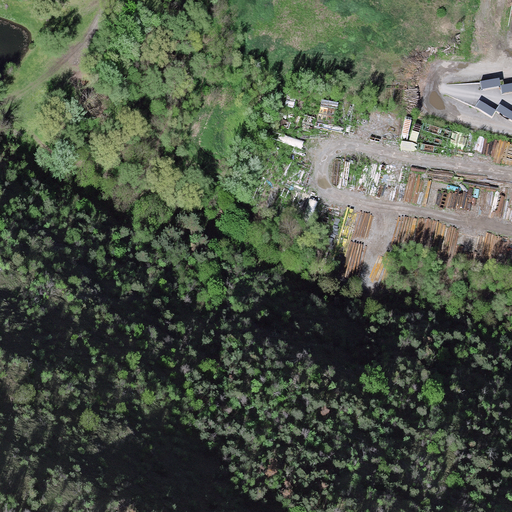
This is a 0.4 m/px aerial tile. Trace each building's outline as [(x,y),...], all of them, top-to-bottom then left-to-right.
[(482,88),(501,85),(500,76),(481,79),(482,88)] [(511,81),(501,83),(502,92),(511,90),(511,81)] [(493,116),(497,108),(480,99),(476,107),(493,116)] [(320,119),(337,120),(338,102),(322,100),(320,119)] [(511,117),(511,109),(501,103),(497,109),(511,117)] [(405,118),(402,138),(409,139),(412,119),(405,118)] [(419,141),(421,124),(413,123),(411,140),(419,141)] [(417,151),(418,141),(402,140),(401,149),(417,151)]
